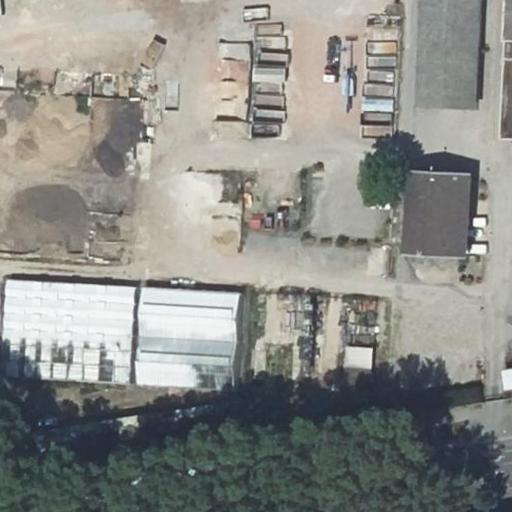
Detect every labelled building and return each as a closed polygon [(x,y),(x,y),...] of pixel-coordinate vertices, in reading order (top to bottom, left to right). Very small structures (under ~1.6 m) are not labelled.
[(482,0),(428,0),(424,105),(478,107),(482,0)] [(481,169),(417,165),(412,248),(475,252),(481,169)] [(144,294),(14,282),(5,377),(135,389),(144,294)] [(240,391),(245,301),(151,295),(146,385),(240,391)] [(376,396),(377,347),(349,346),(348,395),(376,396)] [(247,401),(142,418),(144,434),(246,418),(247,401)] [(142,416),(124,419),(127,437),(144,434),(142,418),(142,416)] [(124,419),(38,433),(45,449),(127,437),(124,419)]
